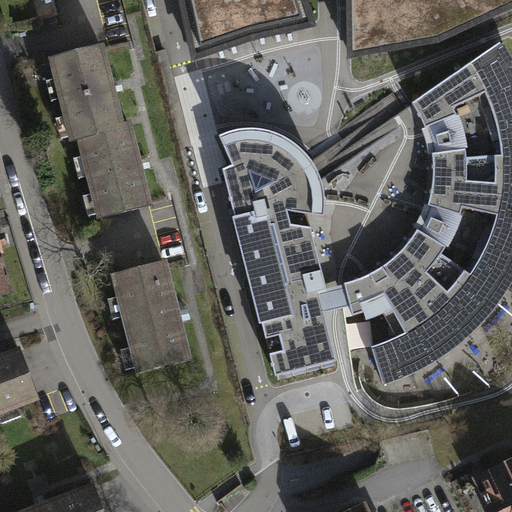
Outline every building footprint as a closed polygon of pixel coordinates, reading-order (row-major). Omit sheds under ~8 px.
[(254,39),(312,26),(304,0),(182,0),(195,59),(254,39)] [(511,0),(348,0),(350,58),(438,42),(511,7),(511,0)] [(511,63),(500,44),(413,104),(426,127),(433,155),(428,206),(417,231),(401,252),(384,266),(345,284),(351,307),(384,295),(405,334),(386,342),(401,377),(436,360),(466,337),(511,280),(511,278),(511,63)] [(102,47),(52,59),(73,142),(80,140),(80,138),(122,127),(121,126),(102,47)] [(80,140),(100,218),(149,206),(129,124),(121,126),(122,127),(80,138),(80,140)] [(232,166),(223,170),(275,376),(276,376),(278,380),(336,365),(335,361),(337,361),(320,293),(327,291),(308,215),(324,217),(325,206),(325,196),(324,189),(322,183),(318,172),(315,166),(313,163),(310,159),(306,155),(302,151),(297,146),(289,141),(283,138),(279,136),(272,134),(268,132),(260,131),(257,131),(242,131),(237,132),(232,133),(219,138),(232,166)] [(0,240),(0,301),(16,297),(0,240)] [(165,263),(115,275),(138,372),(189,360),(165,263)] [(19,349),(0,356),(0,412),(38,398),(19,349)] [(350,402),(278,418),(287,457),(359,440),(350,402)] [(511,511),(511,463),(478,479),(494,511),(511,511)] [(103,511),(94,486),(25,511),(103,511)]
